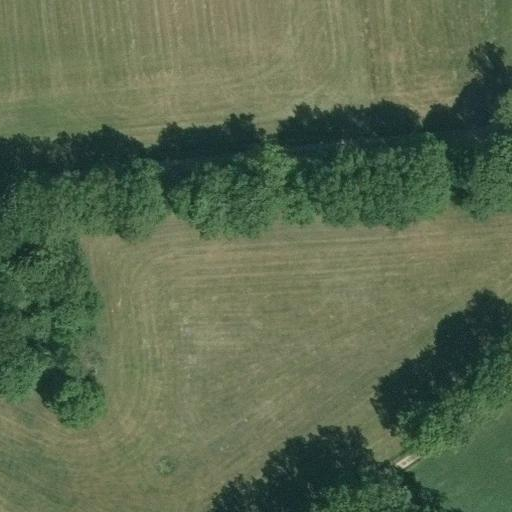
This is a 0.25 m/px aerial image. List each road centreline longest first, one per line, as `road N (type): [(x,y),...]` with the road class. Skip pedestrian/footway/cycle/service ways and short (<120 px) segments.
road 1 (unclassified): [(0,196),(511,137)]
road 2 (track): [(330,511),(511,381)]
